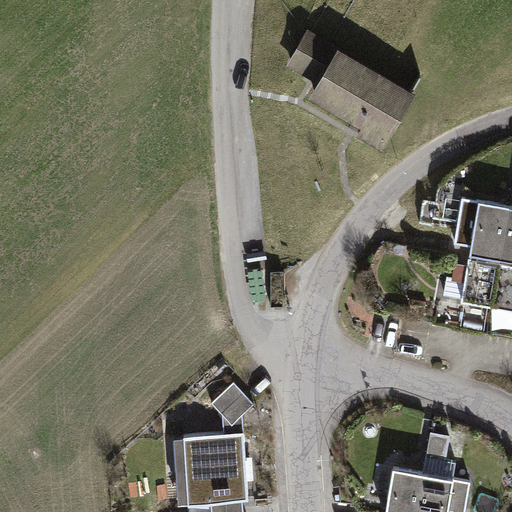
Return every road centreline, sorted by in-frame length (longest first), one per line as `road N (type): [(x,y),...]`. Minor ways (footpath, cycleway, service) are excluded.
road 1 (track): [(306,349),(248,332),(227,163),(228,0)]
road 2 (unclassified): [(306,349),(322,279),(378,200),(440,147),(511,121)]
road 3 (residential): [(306,349),(511,415)]
road 4 (unclassified): [(309,511),(306,349)]
